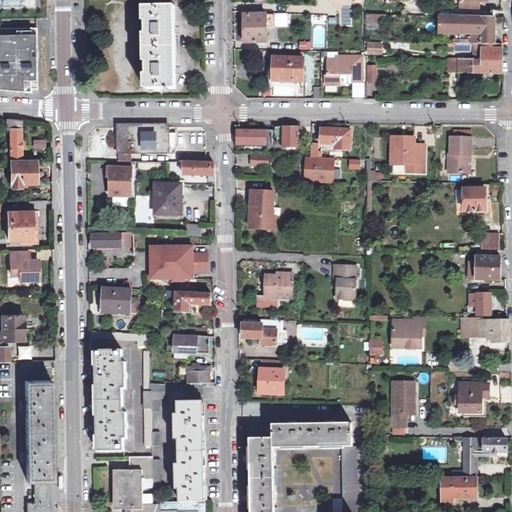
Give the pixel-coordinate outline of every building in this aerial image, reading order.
[(142,6),(143,21),(146,21),(146,34),(143,34),(143,62),(146,62),(146,75),(143,75),(143,88),(175,88),(175,66),(175,28),(175,6),(142,6)] [(275,26),(287,25),(287,13),(274,12),(274,13),(275,26)] [(266,26),(271,26),(271,13),(243,13),(243,42),(266,41),(266,26)] [(482,43),(493,44),(493,29),(493,17),(454,16),(437,15),(437,30),(437,31),(468,32),(468,36),(451,35),(451,42),(482,43)] [(37,28),(0,29),(0,90),(26,92),(32,93),(32,89),(38,89),(37,28)] [(311,50),(311,42),(299,42),(299,50),(311,50)] [(366,43),(366,55),(383,56),(383,43),(366,43)] [(482,43),(482,60),(501,60),(501,58),(501,55),(501,44),(493,44),(482,43)] [(324,74),(322,80),(335,84),(339,74),(350,74),(350,82),(361,82),(360,56),(333,56),(332,59),(324,59),(324,74)] [(302,80),(302,57),(272,57),(272,79),(302,80)] [(501,60),(482,60),(473,59),(473,58),(457,57),(457,71),(501,72),(501,60)] [(375,66),(367,66),(367,81),(375,81),(375,66)] [(0,160),(9,160),(20,160),(21,120),(6,118),(6,129),(9,129),(10,148),(0,148),(0,160)] [(167,152),(167,127),(154,127),(116,127),(117,151),(167,152)] [(300,128),(283,128),(283,150),(301,150),(300,128)] [(335,143),(335,148),(349,149),(350,129),(321,128),(321,143),(335,143)] [(415,137),(393,137),(392,163),(408,164),(414,164),(413,172),(424,172),(425,145),(415,145),(415,137)] [(469,156),(470,154),(469,138),(452,137),(448,137),(448,154),(446,154),(446,172),(467,173),(467,156),(469,156)] [(33,150),(46,149),(46,140),(33,140),(33,150)] [(250,142),(237,142),(237,153),(249,154),(250,142)] [(155,156),(156,163),(173,162),(172,155),(155,156)] [(268,157),(251,156),(251,166),(267,167),(268,157)] [(307,158),(306,176),(333,177),(334,159),(307,158)] [(348,167),(359,168),(359,160),(349,159),(348,167)] [(20,160),(9,160),(9,167),(6,168),(6,170),(9,170),(10,186),(36,186),(36,160),(20,160)] [(214,175),(214,162),(213,162),(210,162),(180,161),(180,165),(183,165),(183,174),(214,175)] [(111,177),(111,195),(131,196),(132,167),(108,166),(108,177),(111,177)] [(180,213),(181,184),(155,183),(155,212),(180,213)] [(463,189),(463,211),(489,210),(489,203),(492,203),(492,194),(488,195),(488,188),(463,189)] [(253,205),(253,213),(250,214),(249,228),(261,229),(262,223),(272,224),(272,214),(269,214),(269,206),(273,206),(273,192),(251,190),(251,205),(253,205)] [(7,220),(7,239),(32,238),(32,210),(9,210),(9,219),(7,220)] [(186,235),(201,235),(202,224),(187,223),(186,235)] [(482,250),(499,250),(499,232),(482,231),(482,250)] [(128,246),(128,233),(92,234),(92,247),(128,246)] [(195,253),(195,247),(150,247),(151,283),(196,283),(196,275),(210,275),(209,253),(195,253)] [(19,273),(19,280),(31,279),(38,272),(38,260),(29,260),(29,251),(10,251),(10,273),(19,273)] [(501,257),(476,256),(476,261),(470,261),(469,279),(501,280),(501,257)] [(335,266),(335,280),(338,280),(337,288),(337,300),(356,300),(357,267),(335,266)] [(266,276),(265,296),(273,297),(275,297),(292,297),(293,275),(284,275),(284,276),(274,276),(266,276)] [(132,289),(104,287),(104,297),(107,297),(106,312),(131,312),(132,289)] [(211,304),(211,292),(177,290),(176,311),(190,311),(190,306),(206,307),(206,304),(211,304)] [(490,293),(471,293),(471,305),(477,305),(478,314),(490,315),(490,293)] [(0,359),(7,360),(6,342),(2,342),(1,340),(22,339),(22,336),(26,336),(26,317),(23,317),(22,314),(1,314),(1,330),(0,329),(0,359)] [(272,320),(242,318),(242,323),(263,324),(263,330),(277,331),(280,331),(281,331),(282,320),(278,320),(272,320)] [(506,318),(462,318),(462,335),(479,335),(480,337),(492,337),(492,340),(509,340),(509,319),(507,319),(506,318)] [(425,330),(425,322),(411,321),(393,321),(393,344),(401,344),(401,349),(421,349),(421,336),(418,336),(418,330),(425,330)] [(242,325),(242,330),(242,338),(261,339),(261,344),(276,345),(279,345),(280,331),(277,331),(263,330),(263,324),(242,323),(242,325)] [(179,334),(206,336),(206,328),(179,327),(179,334)] [(90,331),(90,338),(138,340),(138,346),(150,346),(150,333),(131,332),(90,331)] [(210,336),(206,336),(179,334),(169,334),(169,351),(175,351),(175,356),(187,356),(188,351),(209,353),(210,336)] [(371,354),(382,354),(382,340),(371,340),(371,354)] [(18,346),(18,359),(31,359),(31,346),(18,346)] [(124,438),(126,437),(126,412),(123,412),(123,387),(126,387),(126,362),(122,362),(122,350),(97,350),(98,450),(123,450),(124,438)] [(283,394),(284,361),(261,360),(261,370),(257,370),(256,385),(260,385),(260,393),(283,394)] [(205,385),(210,386),(209,366),(188,366),(188,383),(205,383),(205,385)] [(24,380),(25,471),(32,471),(32,492),(26,492),(25,511),(49,511),(49,473),(52,472),(52,437),(49,437),(49,424),(51,424),(51,388),(49,388),(48,380),(24,380)] [(406,414),(411,414),(411,397),(415,397),(415,382),(392,381),(392,427),(406,427),(406,414)] [(152,407),(152,411),(159,411),(159,397),(165,398),(165,384),(150,383),(150,391),(151,391),(152,407)] [(460,412),(464,412),(481,411),(482,398),(486,398),(489,398),(489,383),(460,383),(460,395),(460,403),(460,412)] [(481,411),(464,412),(464,416),(486,416),(486,398),(482,398),(481,411)] [(179,501),(205,501),(205,476),(204,425),(204,401),(177,401),(177,414),(175,414),(175,439),(178,439),(178,463),(175,463),(175,488),(179,488),(179,501)] [(274,447),(341,447),(343,498),(334,499),(333,511),(358,511),(357,445),(353,446),(353,423),(273,424),(273,438),(250,438),(250,456),(251,497),(250,511),(274,511),(275,497),(274,456),(274,447)] [(476,439),(462,439),(462,477),(476,477),(476,458),(495,459),(495,456),(506,456),(506,439),(479,439),(479,441),(482,440),(483,453),(476,452),(476,439)] [(127,509),(129,509),(142,509),(142,503),(142,480),(153,480),(153,459),(153,457),(129,457),(129,470),(116,470),(116,507),(127,508),(127,509)] [(160,459),(153,459),(153,480),(153,487),(161,486),(160,459)] [(452,501),(452,498),(476,498),(476,479),(442,479),(441,501),(452,501)] [(160,511),(205,510),(205,501),(179,501),(160,501),(160,503),(160,511)] [(205,511),(205,510),(160,511),(160,503),(142,503),(142,509),(129,509),(128,511),(205,511)]
